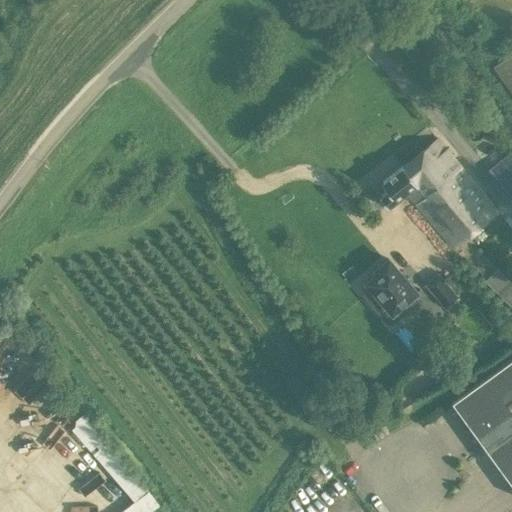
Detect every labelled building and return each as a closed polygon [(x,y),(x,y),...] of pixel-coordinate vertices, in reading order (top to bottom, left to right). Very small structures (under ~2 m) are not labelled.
[(511,92),(511,52),(493,67),(511,92)] [(425,212),(469,177),(437,137),(402,165),(417,184),(408,191),(425,212)] [(511,200),(511,158),(507,153),(487,169),(511,200)] [(417,184),(402,165),(381,182),(387,190),(379,196),(389,208),(408,192),(408,191),(417,184)] [(496,209),(469,177),(425,212),(451,247),(496,209)] [(417,292),(388,258),(376,269),(378,272),(366,282),(371,288),(364,294),(376,309),(384,302),(392,313),(398,307),(402,312),(414,302),(411,297),(417,292)] [(458,296),(438,273),(426,284),(445,307),(458,296)] [(511,307),(511,280),(499,294),(511,307)] [(511,482),(511,356),(452,400),(511,482)] [(108,472),(123,461),(88,412),(73,423),(108,472)] [(378,435),(385,431),(381,425),(375,428),(378,435)] [(117,511),(139,511),(133,502),(117,511)]
